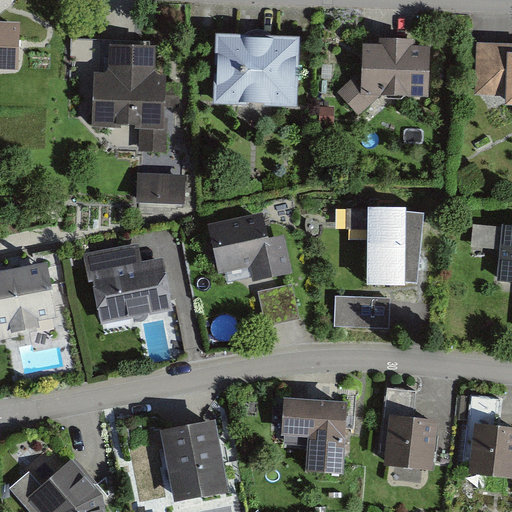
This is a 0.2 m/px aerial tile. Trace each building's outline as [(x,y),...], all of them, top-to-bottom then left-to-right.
[(32,29),(0,27),(0,72),(30,74),(32,29)] [(303,43),(221,40),(218,107),(301,111),(303,43)] [(511,48),(477,48),(476,98),(508,100),(507,110),(511,110),(511,48)] [(154,53),(113,51),(112,78),(98,77),(96,131),(143,133),(142,156),(170,157),(172,84),(153,84),(154,53)] [(433,54),(367,51),(366,77),(340,99),(359,122),(386,100),(431,101),(433,54)] [(336,110),(321,110),(320,128),(335,128),(336,110)] [(187,179),(138,178),(137,207),(186,208),(187,179)] [(367,226),(366,205),(335,206),(337,227),(367,226)] [(407,216),(370,216),(368,293),(406,293),(406,288),(418,289),(424,221),(407,220),(407,216)] [(266,218),(212,229),(222,277),(255,270),(259,289),(299,280),(291,239),(271,243),(266,218)] [(511,229),(474,226),(472,249),(501,252),(498,286),(511,287),(511,229)] [(139,246),(85,260),(103,330),(179,312),(167,263),(144,269),(139,246)] [(46,269),(0,278),(0,343),(59,331),(46,269)] [(294,290),(262,296),(269,330),(301,323),(294,290)] [(392,303),(335,300),(334,330),(390,333),(392,303)] [(394,420),(414,422),(417,393),(387,390),(384,419),(394,420)] [(475,433),(499,435),(502,404),(472,401),(469,433),(475,433)] [(352,409),(288,404),(285,444),(313,446),(311,475),(348,477),(352,409)] [(414,422),(394,420),(388,470),(436,474),(441,425),(414,422)] [(219,425),(164,437),(180,508),(235,497),(219,425)] [(511,437),(499,435),(475,433),(470,479),(511,484),(511,437)] [(29,476),(11,493),(28,511),(105,511),(100,487),(74,464),(42,492),(29,476)]
